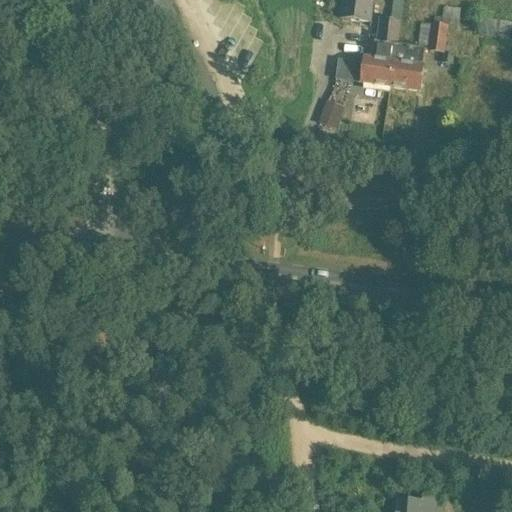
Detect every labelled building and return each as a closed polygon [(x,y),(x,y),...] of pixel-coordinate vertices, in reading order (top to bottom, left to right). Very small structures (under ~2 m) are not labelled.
[(218,100),(166,0),(133,0),(192,113),(218,100)] [(363,24),(364,0),(332,0),(331,22),(363,24)] [(368,44),(363,86),(419,93),(424,53),(444,56),(447,26),(458,27),(460,12),(443,10),(441,28),(421,26),(418,51),(398,48),(401,24),(382,22),(379,45),(368,44)] [(469,19),(466,36),(494,41),(496,23),(469,19)] [(322,50),(321,58),(341,60),(341,51),(322,50)] [(328,104),(319,126),(334,131),(342,109),(328,104)] [(397,498),(396,511),(448,511),(449,509),(438,509),(439,500),(435,499),(418,499),(397,498)]
